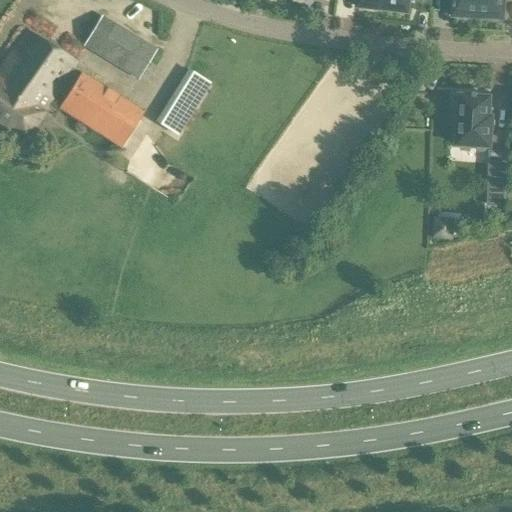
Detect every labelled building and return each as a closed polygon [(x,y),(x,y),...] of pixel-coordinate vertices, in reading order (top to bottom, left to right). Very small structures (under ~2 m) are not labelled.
[(384,11),(385,0),(359,0),(359,8),(384,11)] [(385,0),(384,11),(409,14),(410,0),(385,0)] [(479,16),(480,0),(454,0),(454,17),(479,19),(479,16)] [(480,0),(479,16),(479,19),(504,20),(505,0),(480,0)] [(156,51),(112,23),(94,52),(139,80),(156,51)] [(77,64),(27,32),(0,74),(0,107),(3,110),(11,98),(20,102),(29,88),(51,102),(57,93),(66,99),(81,75),(73,69),(77,64)] [(192,72),(168,111),(185,121),(209,83),(192,72)] [(81,75),(66,99),(59,110),(122,149),(144,114),(81,75)] [(0,107),(0,124),(26,142),(51,102),(29,88),(20,102),(11,98),(3,110),(0,107)] [(460,96),(457,146),(479,147),(491,148),(493,117),(490,117),(491,98),(479,97),(478,97),(478,95),(474,95),(474,97),(460,96)] [(508,154),(491,153),(488,205),(504,206),(508,154)] [(430,219),(429,240),(452,242),(453,220),(430,219)]
